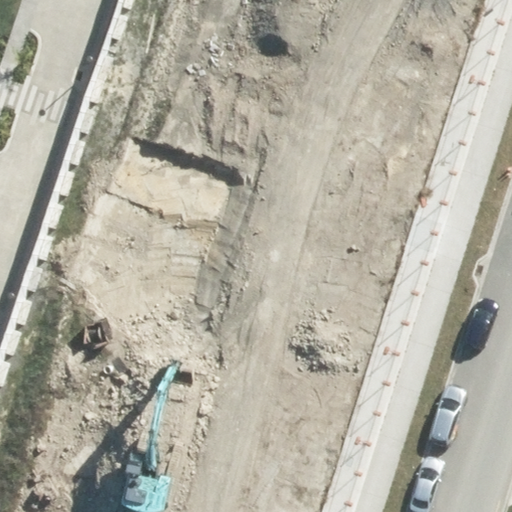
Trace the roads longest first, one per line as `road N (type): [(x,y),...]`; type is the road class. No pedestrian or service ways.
road 1 (residential): [(68,0),(0,218)]
road 2 (tertiary): [(464,511),(511,366)]
